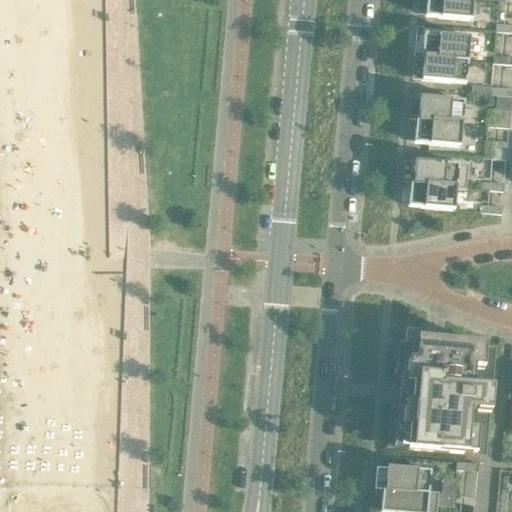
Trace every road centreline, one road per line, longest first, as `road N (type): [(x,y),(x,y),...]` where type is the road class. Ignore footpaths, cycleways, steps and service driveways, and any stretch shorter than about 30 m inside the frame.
road 1 (tertiary): [(303,0),(257,511)]
road 2 (residential): [(331,266),(357,0)]
road 3 (residential): [(310,511),(331,266)]
